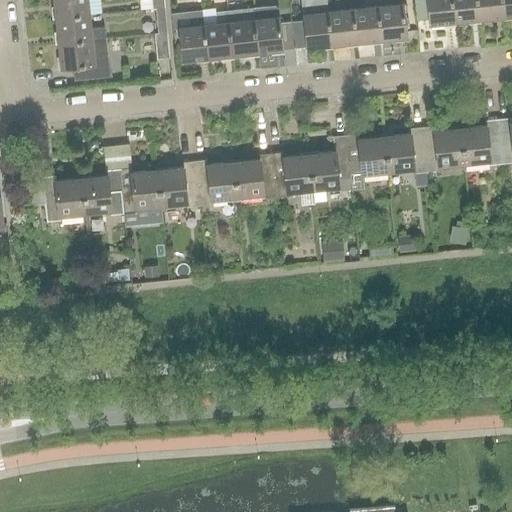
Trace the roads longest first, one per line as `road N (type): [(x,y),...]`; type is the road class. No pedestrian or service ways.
road 1 (residential): [(0,45),(13,101),(511,54)]
road 2 (secondary): [(49,420),(511,385)]
